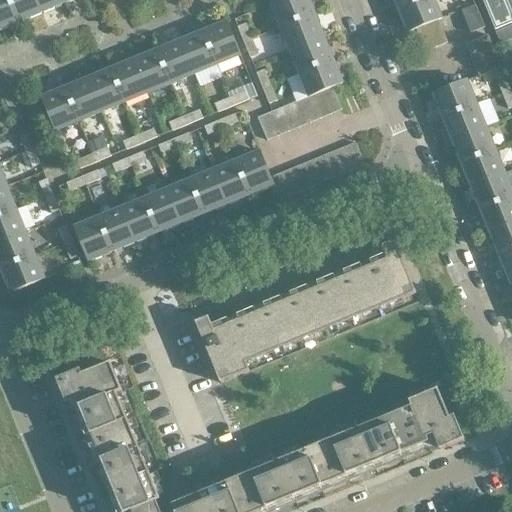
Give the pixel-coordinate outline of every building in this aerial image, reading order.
[(10,0),(0,0),(0,30),(20,22),(10,0)] [(37,0),(10,0),(20,22),(43,13),(37,0)] [(63,0),(37,0),(43,13),(65,4),(63,0)] [(308,0),(281,0),(271,4),(280,28),(314,14),(308,0)] [(395,0),(399,10),(422,0),(395,0)] [(433,0),(422,0),(399,10),(409,33),(416,30),(426,53),(448,44),(439,21),(441,20),(433,0)] [(511,0),(482,0),(494,29),(511,22),(511,0)] [(476,6),(462,11),(471,33),(485,28),(476,6)] [(314,14),(280,28),(290,51),(323,37),(314,14)] [(240,55),(227,22),(203,32),(217,65),(240,55)] [(246,24),(237,28),(244,43),(253,40),(246,24)] [(217,65),(203,32),(180,41),(193,75),(217,65)] [(465,45),(478,76),(479,77),(501,68),(488,36),(465,45)] [(323,37),(290,51),(299,74),(332,60),(323,37)] [(253,40),(244,43),(250,59),(259,56),(253,40)] [(193,75),(180,41),(157,51),(170,84),(193,75)] [(170,84),(157,51),(134,60),(147,93),(170,84)] [(147,93),(134,60),(111,70),(124,103),(147,93)] [(332,60),(299,74),(308,97),(310,96),(321,92),(332,88),(342,84),(332,60)] [(124,103),(111,70),(87,79),(101,112),(124,103)] [(265,70),(256,73),(263,89),(272,86),(265,70)] [(503,95),(511,91),(504,75),(496,78),(503,95)] [(101,112),(87,79),(64,88),(78,122),(101,112)] [(467,82),(434,95),(443,119),(477,105),(467,82)] [(272,86),(263,89),(269,105),(278,102),(272,86)] [(7,106),(16,103),(10,88),(1,92),(7,106)] [(78,122),(64,88),(41,98),(54,132),(78,122)] [(332,88),(321,92),(330,115),(341,111),(332,88)] [(509,109),(511,107),(511,94),(511,91),(503,95),(509,109)] [(234,107),(250,101),(246,92),(230,98),(234,107)] [(321,92),(310,96),(319,120),(330,115),(321,92)] [(308,97),(299,101),(309,124),(319,120),(310,96),(308,97)] [(234,107),(230,98),(214,105),(218,113),(234,107)] [(299,101),(289,105),(298,128),(309,124),(299,101)] [(14,122),(22,119),(16,103),(7,106),(14,122)] [(289,105),(278,109),(288,133),(298,128),(289,105)] [(477,105),(443,119),(453,142),(486,128),(477,105)] [(272,112),(267,114),(277,137),(288,133),(278,109),(272,112)] [(187,126),(204,119),(200,110),(184,117),(187,126)] [(267,114),(257,118),(266,141),(277,137),(267,114)] [(239,123),(235,115),(219,122),(222,130),(239,123)] [(187,126),(184,117),(169,123),(172,132),(187,126)] [(222,130),(219,122),(204,127),(208,136),(222,130)] [(486,128),(453,142),(462,165),(496,151),(486,128)] [(158,138),(154,129),(138,136),(141,145),(158,138)] [(193,142),(189,133),(173,140),(176,149),(193,142)] [(26,152),(34,149),(28,134),(20,137),(26,152)] [(141,145),(138,136),(123,142),(127,151),(141,145)] [(176,149),(173,140),(158,146),(162,155),(176,149)] [(354,144),(344,149),(353,171),(363,167),(354,144)] [(95,164),(112,157),(108,148),(92,155),(95,164)] [(32,168),(41,165),(34,149),(26,152),(32,168)] [(344,149),(333,153),(342,175),(353,171),(344,149)] [(496,151),(462,165),(471,188),(505,174),(496,151)] [(130,168),(147,161),(143,152),(127,159),(130,168)] [(259,153),(235,162),(249,196),(272,187),(269,179),(259,153)] [(333,153),(322,157),(331,180),(342,175),(333,153)] [(95,164),(92,155),(77,161),(80,170),(95,164)] [(322,157),(312,162),(321,184),(331,180),(322,157)] [(130,168),(127,159),(112,165),(116,174),(130,168)] [(235,162),(212,171),(226,205),(249,196),(235,162)] [(312,162),(301,166),(310,188),(321,184),(312,162)] [(301,166),(290,170),(299,192),(310,188),(301,166)] [(290,170),(280,174),(289,197),(299,192),(290,170)] [(81,178),(84,187),(101,180),(97,171),(81,178)] [(212,171),(189,181),(203,215),(226,205),(212,171)] [(280,174),(269,179),(272,187),(278,201),(289,197),(280,174)] [(511,191),(505,174),(471,188),(481,211),(511,198),(511,191)] [(81,178),(66,183),(70,193),(84,187),(81,178)] [(45,198),(53,195),(47,180),(38,183),(45,198)] [(189,181),(166,190),(180,224),(203,215),(189,181)] [(6,187),(0,189),(0,216),(15,210),(6,187)] [(166,190),(143,199),(157,233),(180,224),(166,190)] [(51,214),(60,211),(53,195),(45,198),(51,214)] [(511,198),(481,211),(490,234),(511,224),(511,198)] [(143,199),(120,209),(134,243),(157,233),(143,199)] [(120,209),(97,218),(111,252),(134,243),(120,209)] [(15,210),(0,216),(0,243),(24,233),(15,210)] [(97,218),(73,228),(87,262),(111,252),(97,218)] [(511,224),(490,234),(500,257),(511,251),(511,224)] [(63,244),(72,241),(66,226),(57,229),(63,244)] [(24,233),(0,243),(0,269),(0,270),(34,256),(24,233)] [(70,260),(78,257),(72,241),(63,244),(70,260)] [(246,364),(416,294),(395,242),(382,247),(385,255),(376,258),(379,264),(363,271),(361,264),(350,269),(352,275),(337,282),(334,275),(323,280),(326,286),(310,292),(308,286),(296,291),(299,297),(283,303),(281,297),(270,302),(272,308),(257,314),(254,308),(243,313),(246,319),(241,321),(230,325),(228,319),(212,325),(209,318),(196,324),(221,384),(222,383),(250,372),(246,364)] [(511,251),(500,257),(509,280),(511,278),(511,251)] [(34,256),(0,270),(10,293),(43,280),(34,256)] [(434,436),(440,451),(465,441),(453,412),(448,414),(438,390),(410,402),(412,408),(173,506),(174,510),(169,511),(160,511),(157,503),(161,501),(118,395),(123,393),(111,364),(83,376),(81,371),(57,381),(67,405),(82,399),(85,406),(80,408),(87,425),(81,428),(86,439),(92,436),(98,452),(92,454),(96,465),(103,463),(109,478),(103,481),(108,492),(114,489),(120,505),(114,507),(115,511),(261,511),(268,510),(268,511),(279,511),(281,511),(279,505),(294,499),(297,505),(308,500),(305,494),(321,488),(323,494),(335,489),(332,483),(348,477),(350,483),(361,478),(359,472),(374,466),(377,472),(388,467),(385,461),(401,455),(403,461),(414,457),(412,450),(429,443),(427,439),(434,436)]
